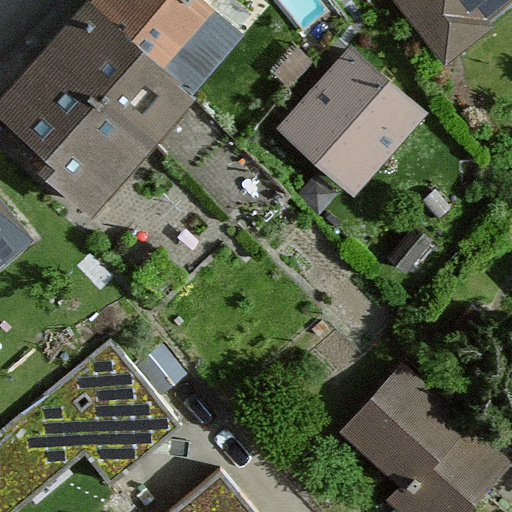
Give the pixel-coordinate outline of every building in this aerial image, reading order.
[(95,0),(1,109),(53,154),(43,165),(85,202),(239,23),(212,0),(95,0)] [(391,0),(440,58),(480,25),(468,10),(479,0),(391,0)] [(346,46),(276,121),(342,183),(412,108),(346,46)] [(0,203),(0,255),(26,234),(0,203)] [(111,333),(0,424),(0,511),(8,511),(88,447),(110,473),(180,415),(111,333)] [(396,365),(344,422),(400,473),(378,497),(394,511),(452,511),(501,459),(396,365)] [(250,511),(211,465),(154,511),(250,511)]
